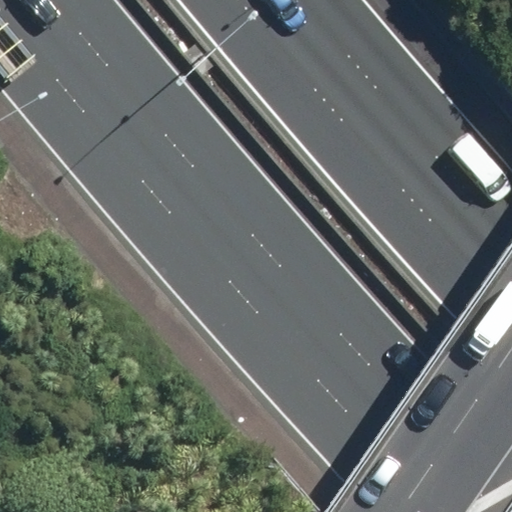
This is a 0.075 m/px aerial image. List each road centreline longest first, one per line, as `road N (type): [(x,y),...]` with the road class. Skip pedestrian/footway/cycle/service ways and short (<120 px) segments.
road 1 (motorway): [(507,511),(53,0)]
road 2 (motorway): [(249,0),(511,302)]
road 3 (primary): [(511,363),(409,511)]
